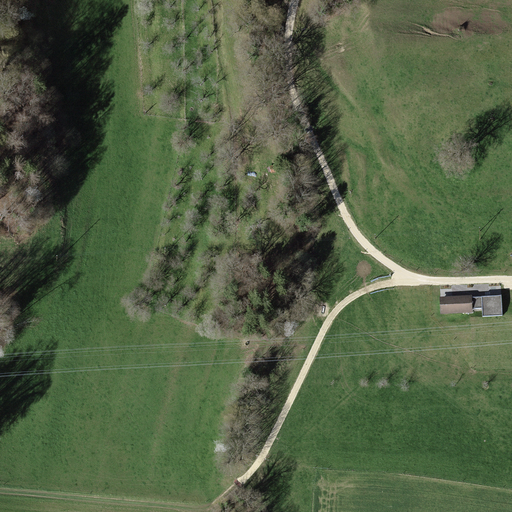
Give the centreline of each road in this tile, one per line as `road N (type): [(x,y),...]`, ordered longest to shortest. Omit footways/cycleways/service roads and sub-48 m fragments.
road 1 (track): [(208,505),(273,440),(349,296),(385,282),(511,281)]
road 2 (track): [(418,280),(369,251),(330,183),(293,96),(295,0)]
